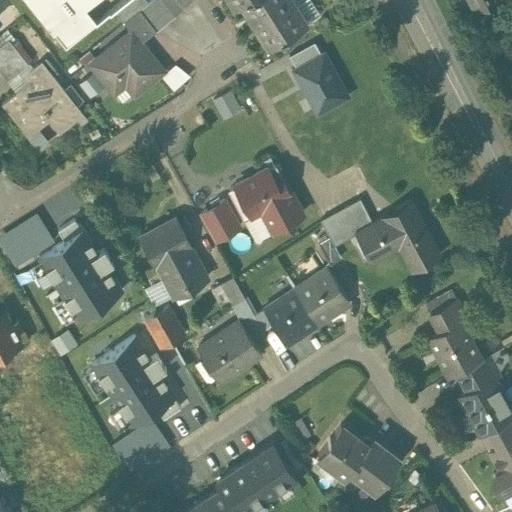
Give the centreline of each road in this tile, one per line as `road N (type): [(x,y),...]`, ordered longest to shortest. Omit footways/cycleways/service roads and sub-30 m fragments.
road 1 (residential): [(477,511),(357,351),(342,352),(91,511)]
road 2 (residential): [(225,63),(190,98),(16,203)]
road 3 (secondary): [(511,175),(419,0)]
